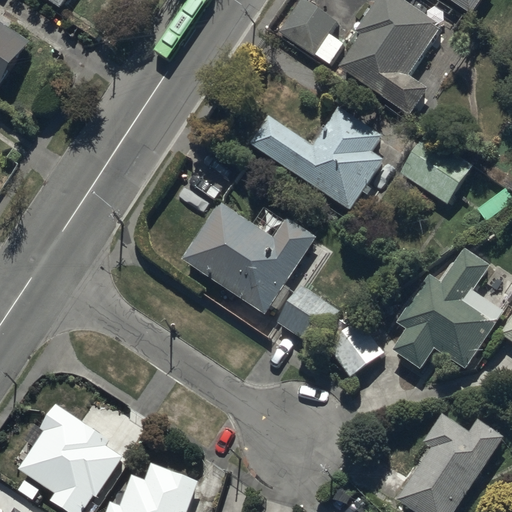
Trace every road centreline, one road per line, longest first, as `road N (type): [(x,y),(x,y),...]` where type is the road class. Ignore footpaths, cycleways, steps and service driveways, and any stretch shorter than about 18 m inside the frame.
road 1 (tertiary): [(215,0),(39,265)]
road 2 (residential): [(39,265),(294,437)]
